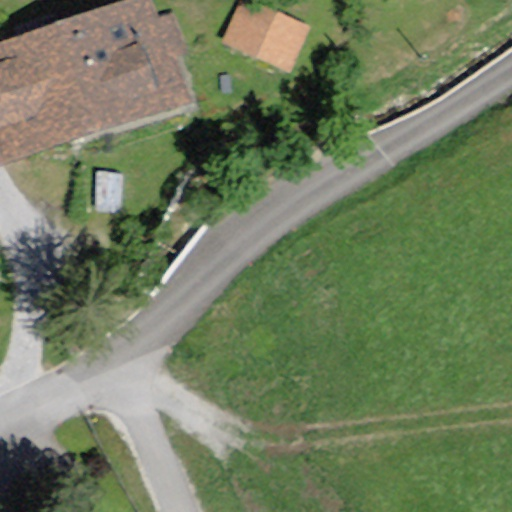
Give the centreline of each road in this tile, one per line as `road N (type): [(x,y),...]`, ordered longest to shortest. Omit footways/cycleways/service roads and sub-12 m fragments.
road 1 (residential): [(106,365),(511,43)]
road 2 (residential): [(177,511),(106,365)]
road 3 (residential): [(0,428),(106,365)]
